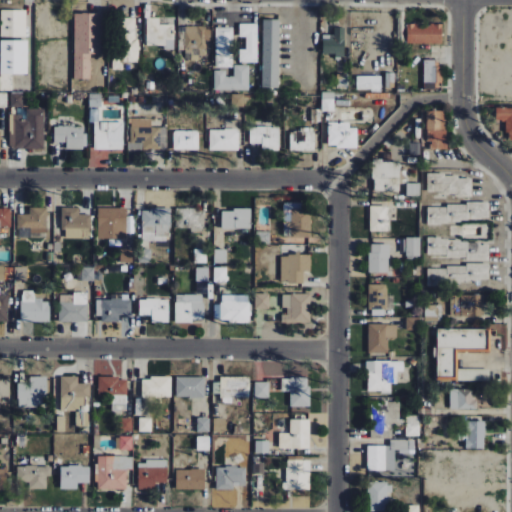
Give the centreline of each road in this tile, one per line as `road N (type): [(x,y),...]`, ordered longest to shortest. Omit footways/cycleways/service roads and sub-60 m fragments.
road 1 (residential): [(0,177),(336,180),(413,99),(463,94)]
road 2 (residential): [(0,342),(338,340)]
road 3 (residential): [(339,511),(336,180)]
road 4 (residential): [(511,179),(477,147),(463,94),(459,0)]
